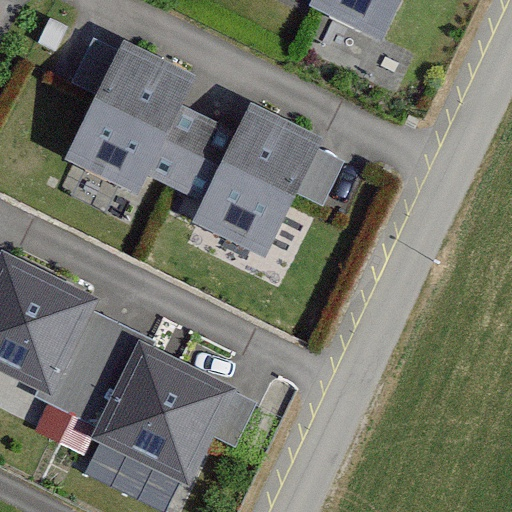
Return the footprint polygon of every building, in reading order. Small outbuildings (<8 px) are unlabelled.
[(391,0),(434,18),(441,0),(391,0)] [(176,180),(217,92),(232,60),(146,21),(79,165),(165,204),(176,180)] [(282,81),(267,115),(226,203),(216,226),(292,261),(359,116),(282,81)] [(226,203),(267,115),(217,92),(176,180),(226,203)] [(0,260),(0,353),(74,387),(125,275),(16,226),(0,260)] [(130,414),(239,463),(290,351),(181,302),(130,414)]
